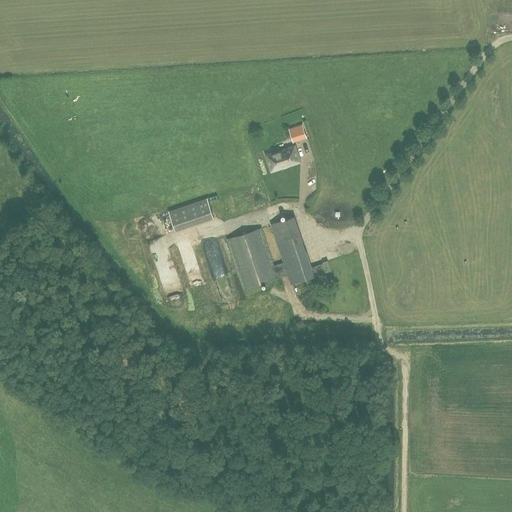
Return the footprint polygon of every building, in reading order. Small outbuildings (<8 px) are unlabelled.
[(289,123),(282,125),(286,136),(293,134),(289,123)] [(295,132),(297,141),(310,139),(308,129),(295,132)] [(292,149),(291,147),(276,152),(277,155),(267,158),(272,171),(300,161),(295,148),(292,149)] [(204,224),(218,219),(212,202),(174,214),(180,232),(192,228),(193,230),(205,226),(204,224)] [(313,276),(310,267),(293,216),(271,224),(284,262),(274,265),(278,277),(288,274),(291,283),(313,276)] [(228,239),(245,289),(278,277),(274,265),(261,228),(228,239)] [(170,291),(183,287),(170,246),(156,251),(170,291)] [(203,267),(197,251),(185,255),(191,272),(203,267)] [(238,294),(236,282),(227,284),(229,296),(238,294)]
